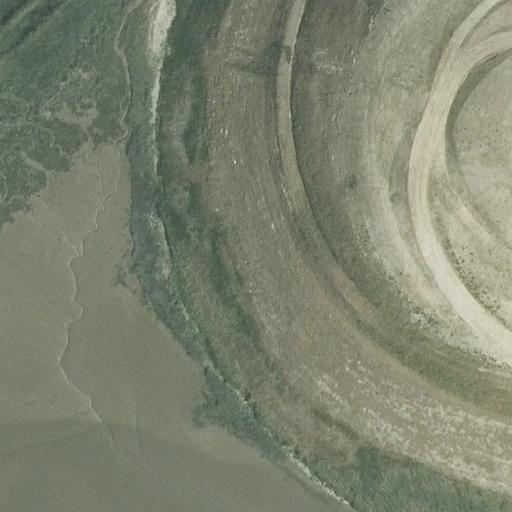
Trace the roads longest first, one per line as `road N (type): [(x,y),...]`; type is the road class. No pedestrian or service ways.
road 1 (track): [(511,41),(452,39),(408,75),(368,170),(368,218),(383,260),(412,301),(444,336),(511,362)]
road 2 (track): [(473,121),(461,158),(463,191),(476,215),(511,234)]
